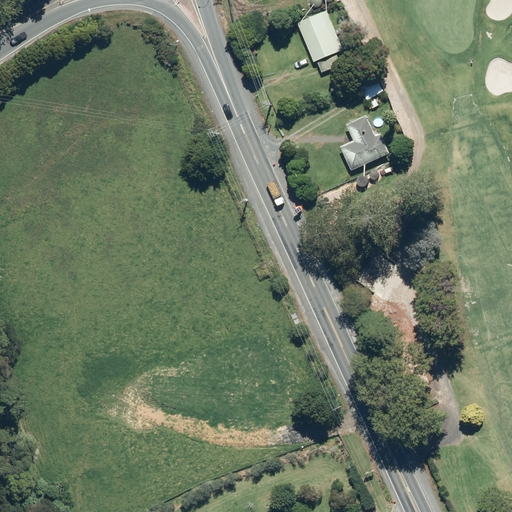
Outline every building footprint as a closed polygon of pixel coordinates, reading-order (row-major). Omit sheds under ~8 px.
[(298,23),(314,62),(343,50),(327,11),(298,23)] [(322,73),(341,65),(337,55),(318,63),(322,73)] [(367,100),(383,90),(378,81),(361,91),(367,100)] [(379,105),(375,99),(369,102),(372,108),(379,105)] [(352,171),(389,153),(380,134),(376,136),(366,115),(346,124),(354,140),(341,146),(352,171)]
